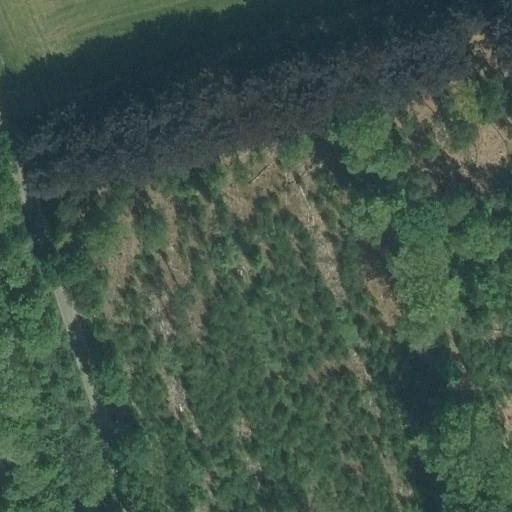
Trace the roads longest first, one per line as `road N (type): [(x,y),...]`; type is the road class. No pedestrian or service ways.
road 1 (unclassified): [(14,151),(511,6)]
road 2 (track): [(505,511),(356,51)]
road 3 (unclassified): [(132,511),(14,151)]
